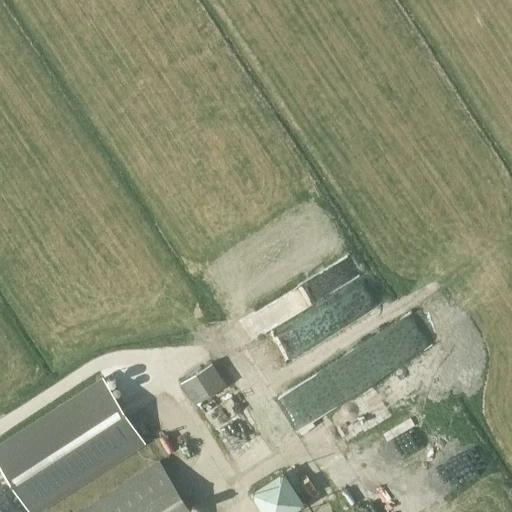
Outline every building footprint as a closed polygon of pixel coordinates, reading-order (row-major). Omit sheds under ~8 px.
[(322,416),(277,324),(251,336),(296,428),(322,416)] [(270,452),(209,359),(180,378),(241,471),(270,452)] [(371,429),(437,387),(424,367),(358,409),(371,429)] [(0,465),(30,511),(142,438),(104,380),(0,447),(0,465)] [(149,419),(166,445),(190,429),(173,403),(149,419)] [(80,511),(190,511),(157,462),(80,511)] [(253,488),(267,511),(279,511),(305,497),(287,467),(253,488)]
